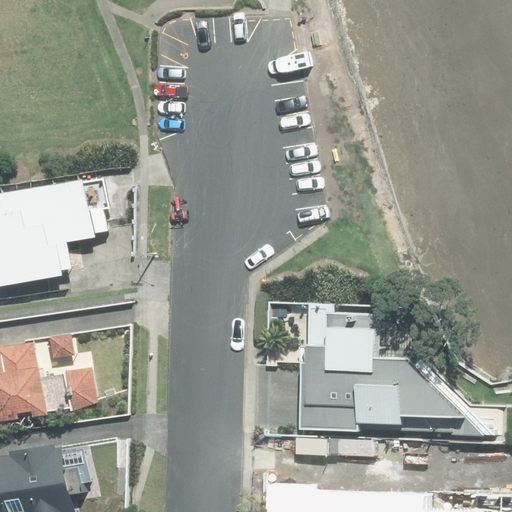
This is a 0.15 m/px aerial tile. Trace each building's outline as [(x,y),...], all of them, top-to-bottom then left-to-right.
[(88,179),(0,192),(0,284),(77,272),(72,242),(98,238),(88,179)] [(307,346),(305,429),(489,435),(414,359),(385,359),(386,317),(332,315),(331,347),(307,346)] [(0,420),(52,413),(41,340),(0,346),(0,420)] [(95,367),(69,370),(74,406),(100,403),(95,367)] [(77,511),(67,445),(0,455),(0,511),(77,511)] [(426,511),(426,506),(442,504),(438,475),(423,477),(419,452),(368,460),(375,511),(426,511)]
